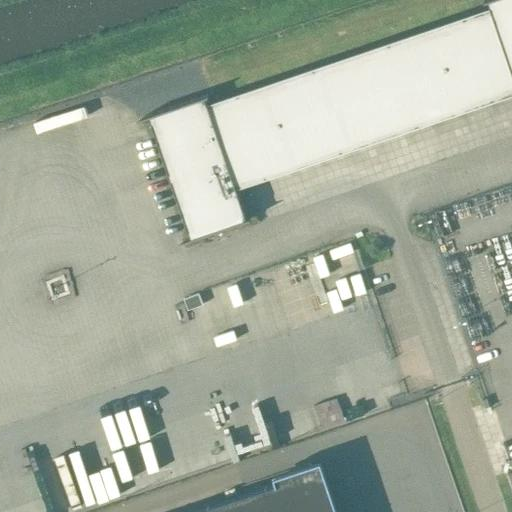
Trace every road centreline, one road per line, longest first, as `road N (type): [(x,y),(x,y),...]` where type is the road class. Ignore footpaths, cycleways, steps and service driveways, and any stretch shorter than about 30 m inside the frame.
road 1 (unknown): [(204,262),(211,326),(317,288),(337,290),(359,342),(362,381),(299,401),(215,409),(0,487)]
road 2 (unknown): [(204,262),(142,134),(0,174)]
road 3 (unclassified): [(489,511),(446,389)]
